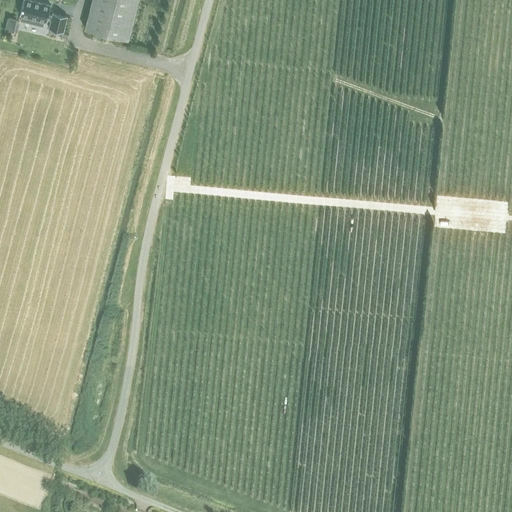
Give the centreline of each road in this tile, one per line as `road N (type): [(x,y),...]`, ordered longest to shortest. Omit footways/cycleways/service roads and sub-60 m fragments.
road 1 (unclassified): [(208,0),(142,250),(113,442),(96,480)]
road 2 (track): [(160,183),(438,212),(439,199),(504,204),(503,217),(511,218)]
